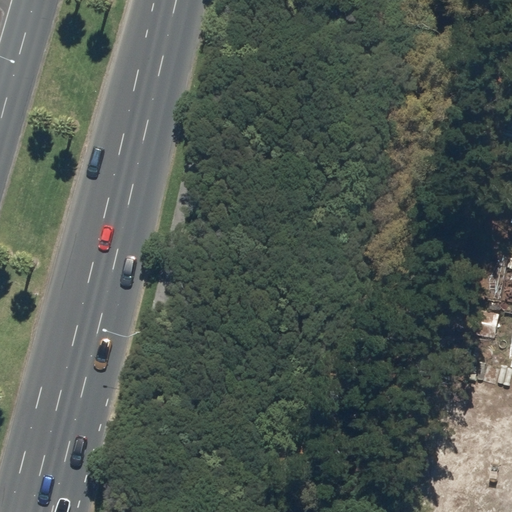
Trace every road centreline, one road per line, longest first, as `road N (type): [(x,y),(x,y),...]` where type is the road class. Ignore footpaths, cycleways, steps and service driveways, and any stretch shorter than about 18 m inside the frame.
road 1 (primary): [(168,0),(38,511)]
road 2 (primary): [(0,129),(33,0)]
